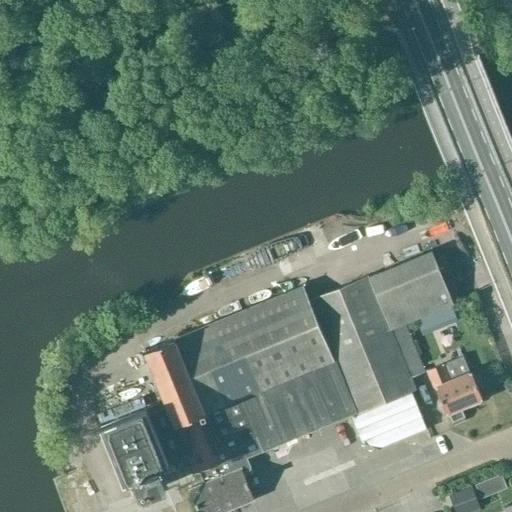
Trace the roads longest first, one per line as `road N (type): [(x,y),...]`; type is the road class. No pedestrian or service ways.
road 1 (secondary): [(511,248),(412,0)]
road 2 (unclassified): [(338,511),(511,446)]
